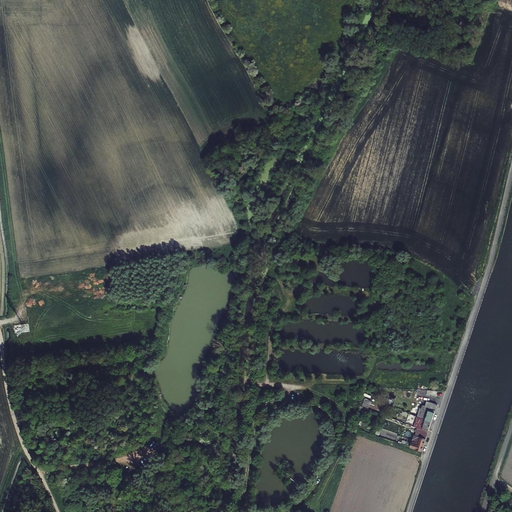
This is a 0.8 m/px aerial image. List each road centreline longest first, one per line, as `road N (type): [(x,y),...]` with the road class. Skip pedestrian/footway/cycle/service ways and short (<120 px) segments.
road 1 (track): [(382,0),(270,231),(244,380)]
road 2 (unclassified): [(0,340),(21,442),(58,511)]
road 3 (track): [(244,380),(224,511)]
